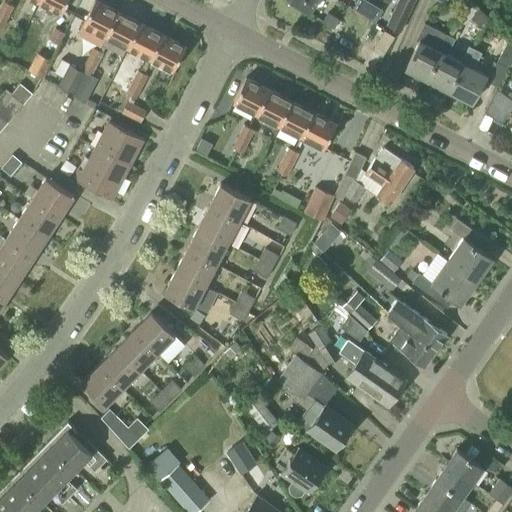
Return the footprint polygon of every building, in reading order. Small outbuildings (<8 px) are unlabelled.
[(38,0),(38,1),(60,13),(67,0),(38,0)] [(105,35),(117,11),(96,0),(93,0),(82,23),(105,35)] [(288,0),(309,12),(316,0),(288,0)] [(411,5),(399,0),(397,0),(387,24),(399,30),(411,5)] [(3,1),(0,7),(0,13),(7,17),(13,6),(3,1)] [(365,17),(377,25),(382,16),(364,5),(364,8),(365,11),(367,13),(365,17)] [(479,8),(470,17),(481,26),(489,17),(479,8)] [(117,11),(105,35),(127,47),(139,22),(117,11)] [(322,21),(333,28),(338,18),(327,12),(322,21)] [(139,22),(127,47),(149,58),(162,34),(139,22)] [(427,79),(449,35),(424,22),(416,39),(419,40),(404,68),(415,73),(414,77),(425,83),(427,79)] [(64,32),(53,27),(47,39),(58,44),(64,32)] [(371,50),(382,56),(394,37),(383,30),(371,50)] [(185,46),(162,34),(149,58),(172,70),(185,46)] [(454,38),(449,35),(427,79),(449,90),(471,47),(467,45),(459,61),(446,54),(454,38)] [(511,40),(508,37),(496,61),(507,66),(511,56),(511,40)] [(92,46),(86,58),(97,63),(103,52),(92,46)] [(471,47),(449,90),(471,102),(483,79),(485,74),(468,65),(476,49),(471,47)] [(27,70),(39,76),(43,77),(52,60),(36,53),(27,70)] [(86,58),(80,69),(84,71),(86,72),(81,82),(88,85),(92,76),(91,75),(97,63),(86,58)] [(84,71),(80,69),(69,64),(58,85),(73,93),(84,71)] [(130,81),(141,86),(147,75),(136,70),(130,81)] [(256,113),(268,89),(244,77),(232,101),(256,113)] [(141,86),(130,81),(125,93),(135,98),(141,86)] [(0,94),(0,100),(15,113),(31,93),(19,83),(10,93),(5,89),(0,94)] [(268,89),(256,113),(278,124),(290,100),(268,89)] [(511,99),(498,90),(484,111),(500,122),(511,105),(511,99)] [(89,99),(87,103),(86,104),(90,106),(93,108),(96,103),(89,99)] [(0,130),(15,113),(0,100),(0,130)] [(140,122),(146,110),(126,100),(120,112),(140,122)] [(290,100),(278,124),(301,136),(313,112),(290,100)] [(336,123),(313,112),(301,136),(324,147),(336,123)] [(108,121),(92,150),(123,166),(125,162),(129,165),(137,151),(132,148),(137,138),(142,140),(143,139),(108,121)] [(237,136),(248,141),(254,130),(243,124),(237,136)] [(248,141),(237,136),(231,147),(242,153),(248,141)] [(281,159),(292,164),(298,153),(288,147),(281,159)] [(364,186),(376,194),(375,195),(389,204),(413,167),(400,158),(399,158),(383,148),(381,148),(376,157),(375,157),(366,171),(360,168),(366,157),(354,151),(335,191),(342,195),(353,202),(364,186)] [(123,166),(92,150),(82,170),(78,168),(72,179),(97,192),(111,199),(124,175),(119,173),(123,166)] [(12,154),(0,168),(9,176),(21,162),(12,154)] [(292,164),(281,159),(275,170),(286,176),(292,164)] [(31,198),(59,216),(73,195),(45,177),(31,198)] [(208,205),(238,221),(249,198),(220,183),(208,205)] [(302,212),(321,221),(334,195),(314,186),(302,212)] [(59,216),(31,198),(18,218),(46,237),(59,216)] [(349,211),(339,204),(330,217),(340,223),(349,211)] [(208,205),(197,227),(226,242),(238,221),(208,205)] [(282,216),(275,228),(290,235),(296,223),(282,216)] [(476,280),(492,258),(469,242),(476,232),(455,217),(448,227),(462,237),(447,259),(476,280)] [(18,218),(5,239),(33,257),(46,237),(18,218)] [(197,227),(186,249),(215,264),(226,242),(197,227)] [(5,239),(0,245),(0,265),(19,278),(33,257),(5,239)] [(323,252),(311,241),(298,266),(311,278),(326,263),(318,257),(323,252)] [(264,247),(258,259),(272,266),(278,255),(264,247)] [(402,261),(392,252),(388,248),(379,260),(392,271),(402,261)] [(186,249),(175,270),(204,286),(215,264),(186,249)] [(272,266),(258,259),(252,270),(266,278),(272,266)] [(375,259),(374,260),(366,270),(391,290),(400,279),(375,259)] [(476,280),(447,259),(432,281),(415,270),(408,279),(440,302),(447,292),(461,302),(476,280)] [(0,265),(0,294),(6,298),(19,278),(0,265)] [(204,286),(175,270),(163,293),(193,308),(206,314),(217,292),(204,286)] [(278,293),(290,283),(283,273),(274,288),(278,293)] [(234,301),(248,309),(255,313),(262,302),(255,298),(240,290),(234,301)] [(358,303),(364,297),(356,290),(341,306),(367,330),(376,320),(358,303)] [(400,324),(436,350),(447,334),(411,309),(395,298),(386,312),(400,324)] [(248,309),(234,301),(228,313),(242,320),(248,309)] [(206,314),(193,308),(186,317),(198,326),(206,314)] [(133,329),(157,352),(174,335),(150,311),(133,329)] [(359,340),(366,330),(348,313),(339,327),(359,340)] [(183,319),(176,327),(203,351),(210,344),(183,319)] [(436,350),(400,324),(389,340),(425,365),(436,350)] [(314,345),(311,347),(302,359),(319,373),(327,364),(341,354),(338,350),(320,325),(307,334),(314,345)] [(157,352),(133,329),(116,346),(139,370),(157,352)] [(302,359),(311,347),(304,342),(306,338),(298,332),(288,347),(296,353),(276,380),(298,397),(295,402),(305,409),(297,421),(292,422),(288,428),(302,438),(307,430),(334,448),(351,423),(324,405),(336,387),(319,373),(302,359)] [(341,354),(354,364),(397,393),(406,380),(363,350),(347,338),(338,350),(341,354)] [(234,341),(224,352),(230,358),(240,347),(234,341)] [(139,370),(116,346),(98,364),(122,387),(139,370)] [(205,365),(195,355),(183,366),(193,376),(205,365)] [(122,387),(98,364),(81,381),(104,405),(122,387)] [(397,393),(354,364),(345,377),(388,406),(397,393)] [(159,390),(169,400),(180,389),(170,379),(159,390)] [(169,400),(159,390),(142,407),(152,416),(169,400)] [(234,391),(225,396),(233,410),(242,404),(234,391)] [(272,446),(280,435),(269,428),(277,422),(258,397),(245,407),(265,433),(261,438),(272,446)] [(127,426),(109,408),(99,417),(127,448),(147,429),(136,417),(127,426)] [(0,511),(34,511),(33,511),(51,494),(61,504),(76,489),(66,479),(83,461),(94,472),(106,459),(86,439),(82,444),(71,434),(76,430),(67,421),(47,441),(31,457),(14,474),(0,487),(0,511)] [(240,441),(225,452),(240,474),(255,464),(240,441)] [(300,495),(305,489),(308,491),(325,466),(297,447),(294,452),(285,446),(275,460),(284,466),(280,471),(292,479),(287,485),(288,492),(294,496),(300,495)] [(446,464),(471,482),(482,467),(457,449),(446,464)] [(158,480),(186,511),(195,511),(210,500),(177,463),(158,480)] [(446,464),(435,479),(469,502),(461,496),(471,482),(446,464)] [(489,493),(495,497),(503,503),(511,489),(511,487),(499,478),(489,493)] [(435,479),(425,493),(451,511),(462,511),(469,502),(435,479)] [(451,511),(425,493),(415,508),(420,511),(451,511)] [(245,511),(279,511),(256,495),(245,511)] [(495,497),(484,511),(496,511),(503,503),(495,497)]
